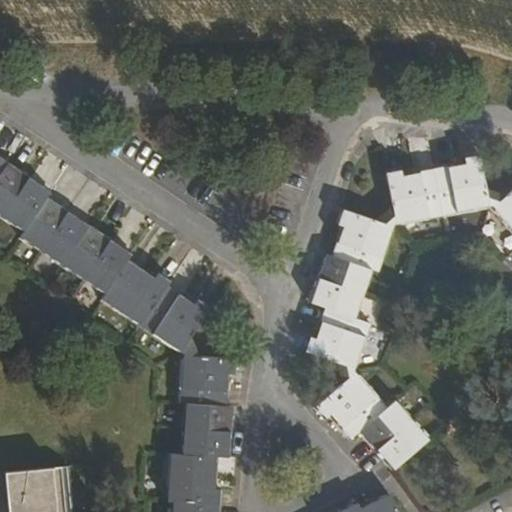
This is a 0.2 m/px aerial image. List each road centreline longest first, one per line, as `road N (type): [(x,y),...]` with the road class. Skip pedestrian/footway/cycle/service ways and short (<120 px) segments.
road 1 (residential): [(0,83),(352,105)]
road 2 (residential): [(0,95),(282,293)]
road 3 (residential): [(259,375),(337,475),(258,511)]
road 4 (residential): [(282,293),(352,105)]
road 5 (residential): [(352,105),(511,118)]
road 6 (residential): [(240,511),(259,375)]
